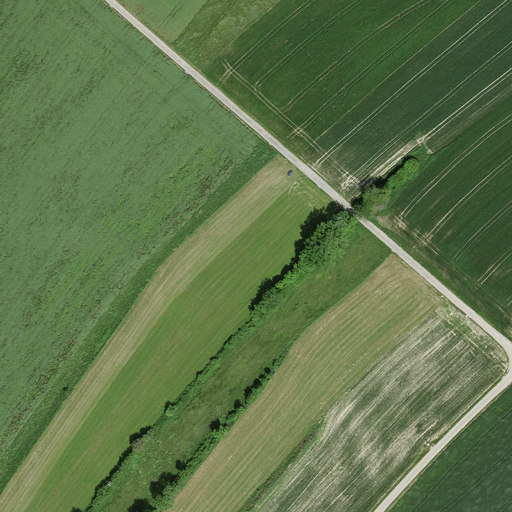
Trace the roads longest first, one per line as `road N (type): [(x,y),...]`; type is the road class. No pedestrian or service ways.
road 1 (track): [(511,349),(109,0)]
road 2 (track): [(375,511),(511,372)]
